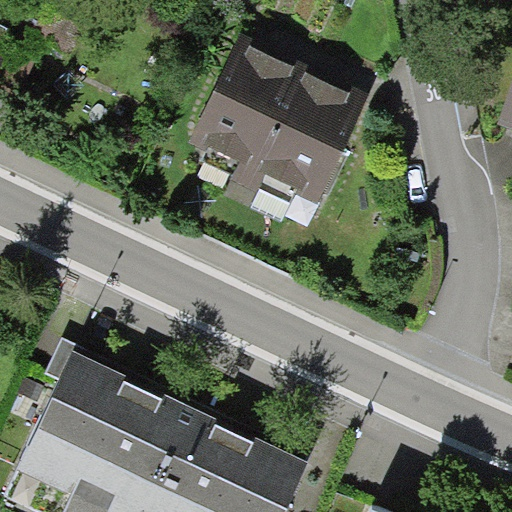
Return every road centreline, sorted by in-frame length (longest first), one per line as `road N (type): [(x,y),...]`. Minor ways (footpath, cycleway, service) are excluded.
road 1 (residential): [(0,197),(436,405)]
road 2 (residential): [(423,0),(446,145),(471,232),(457,366),(436,405)]
